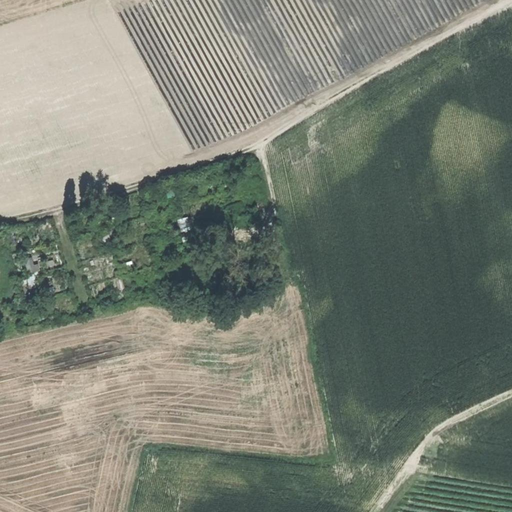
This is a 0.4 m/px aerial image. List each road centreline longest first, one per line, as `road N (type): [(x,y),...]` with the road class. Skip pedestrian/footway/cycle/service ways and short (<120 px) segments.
road 1 (track): [(509,0),(236,153),(0,223)]
road 2 (track): [(256,144),(282,286)]
